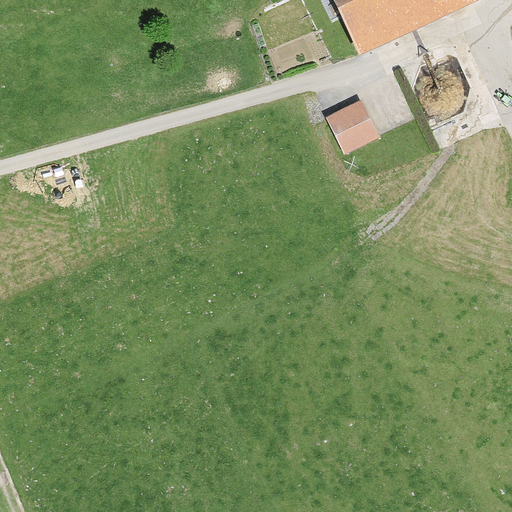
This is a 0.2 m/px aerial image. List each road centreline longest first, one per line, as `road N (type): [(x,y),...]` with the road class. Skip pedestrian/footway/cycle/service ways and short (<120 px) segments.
road 1 (residential): [(0,169),(358,70)]
road 2 (track): [(358,70),(511,11)]
